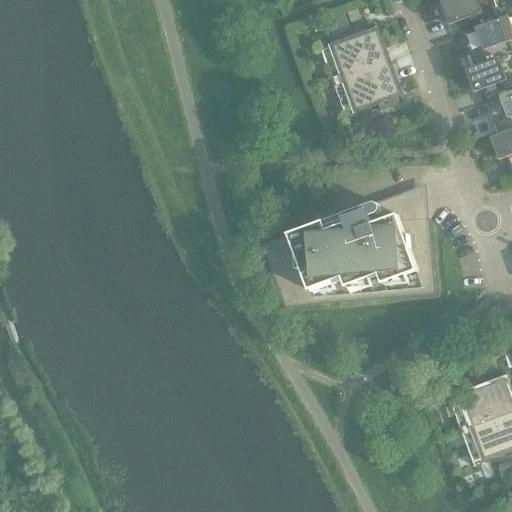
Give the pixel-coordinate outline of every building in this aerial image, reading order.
[(493,0),(453,0),(442,4),(450,26),(458,23),(462,35),(509,18),(509,17),(501,20),(493,0)] [(335,32),(351,28),(349,17),(332,21),(335,32)] [(511,42),(511,25),(509,18),(462,35),(474,68),(466,71),(467,72),(511,55),(511,50),(509,43),(511,42)] [(321,48),(334,84),(390,63),(377,28),(376,28),(376,30),(322,50),(322,48),(321,48)] [(487,103),(511,93),(511,55),(467,72),(475,94),(483,91),(487,103)] [(403,99),(390,63),(334,84),(347,119),(348,119),(347,117),(401,97),(402,99),(403,99)] [(511,93),(487,103),(499,136),(491,139),(492,139),(511,131),(511,93)] [(511,131),(492,139),(500,162),(508,159),(511,170),(511,131)] [(374,205),(315,227),(262,246),(285,309),(436,295),(430,220),(401,222),(394,204),(381,208),(381,207),(380,206),(379,205),(378,205),(376,205),(375,205),(374,205)] [(449,397),(462,433),(511,414),(511,395),(505,376),(504,377),(505,379),(451,398),(450,397),(449,397)] [(511,414),(462,433),(475,468),(476,468),(475,466),(511,452),(511,414)]
